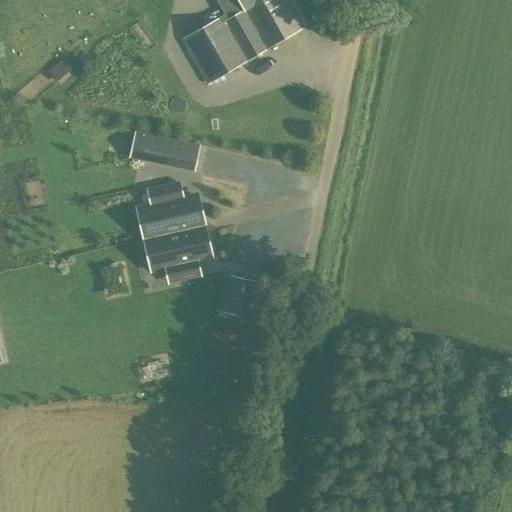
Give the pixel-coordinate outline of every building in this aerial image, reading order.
[(209,83),(302,28),(285,0),(216,0),(225,14),(183,38),(209,83)] [(113,150),(132,152),(135,130),(116,128),(113,150)] [(153,162),(171,166),(176,140),(159,137),(153,162)] [(146,238),(202,226),(194,195),(180,198),(177,182),(158,186),(162,207),(140,212),(146,238)] [(202,226),(146,238),(152,265),(174,260),(179,280),(198,276),(195,260),(209,257),(202,226)] [(226,298),(223,312),(248,317),(251,303),(226,298)]
